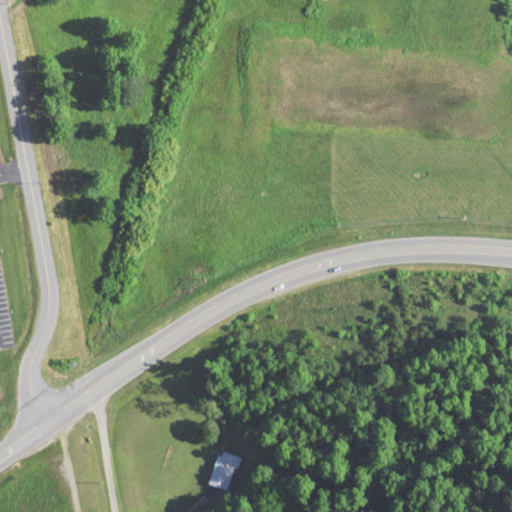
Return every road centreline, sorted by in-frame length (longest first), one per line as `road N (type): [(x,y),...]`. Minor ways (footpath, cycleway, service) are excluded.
road 1 (secondary): [(91,388),(216,304),(281,273),(402,248),(511,251)]
road 2 (residential): [(40,424),(26,365),(46,307),(45,285),(0,39)]
road 3 (residential): [(91,388),(114,511)]
